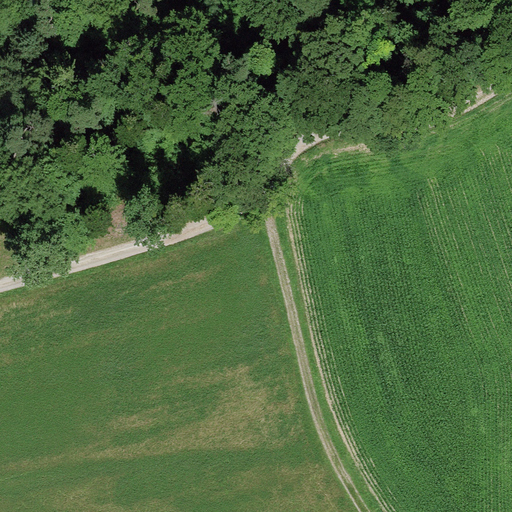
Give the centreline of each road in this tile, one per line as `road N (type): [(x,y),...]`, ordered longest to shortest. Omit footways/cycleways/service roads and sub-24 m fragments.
road 1 (track): [(368,511),(319,422),(260,193)]
road 2 (track): [(260,193),(308,133),(433,116),(511,70)]
road 3 (track): [(0,285),(189,228),(260,193)]
road 4 (track): [(308,133),(429,0)]
